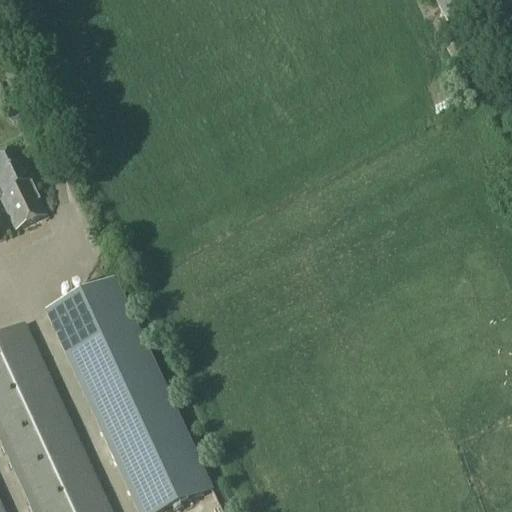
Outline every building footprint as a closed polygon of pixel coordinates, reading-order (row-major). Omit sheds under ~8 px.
[(486,0),(432,0),(446,24),(487,2),(486,0)] [(511,31),(488,44),(511,83),(511,31)] [(466,39),(445,50),(469,93),(490,81),(466,39)] [(32,182),(18,152),(0,160),(0,193),(1,196),(0,196),(0,200),(15,232),(46,217),(29,183),(32,182)] [(137,511),(170,511),(196,500),(100,291),(47,316),(137,511)] [(108,511),(26,328),(0,339),(0,442),(31,511),(108,511)]
